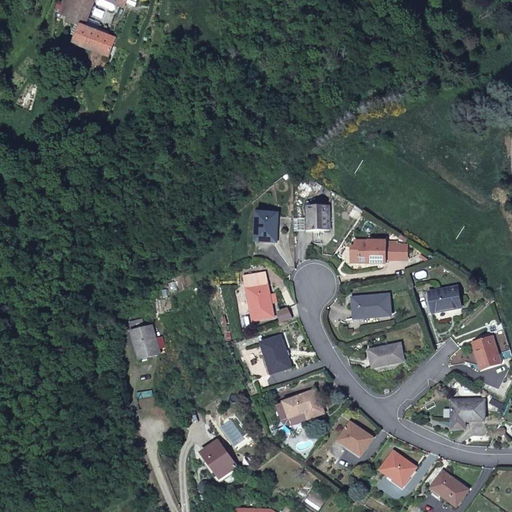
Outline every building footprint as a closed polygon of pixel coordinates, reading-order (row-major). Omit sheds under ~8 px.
[(76,0),(68,22),(77,26),(71,43),(107,56),(115,38),(86,26),(95,1),(98,6),(112,12),(116,9),(117,5),(124,8),(127,0),(76,0)] [(329,207),(308,207),(309,231),(330,230),(329,207)] [(278,214),(258,213),(256,241),(277,242),(278,214)] [(355,242),(355,248),(360,248),(359,263),(387,263),(387,260),(409,260),(410,245),(387,245),(387,242),(355,242)] [(265,273),(245,277),(254,321),(274,317),(265,273)] [(458,288),(429,293),(433,313),(461,307),(458,288)] [(389,295),(353,298),(355,319),(391,316),(389,295)] [(289,309),(278,312),(282,323),(292,319),(289,309)] [(142,319),(130,323),(140,359),(160,353),(152,326),(144,328),(142,319)] [(493,336),(473,342),(482,370),(502,364),(493,336)] [(281,337),(261,343),(272,374),(291,367),(281,337)] [(400,344),(370,351),(373,369),(404,362),(400,344)] [(317,390),(277,405),(284,422),(287,425),(291,425),(325,413),(317,390)] [(485,399),(452,400),(453,429),(466,429),(466,421),(486,421),(485,399)] [(351,423),(339,440),(361,456),(374,438),(351,423)] [(219,441),(202,453),(220,479),(237,466),(219,441)] [(417,468),(394,451),(382,470),(404,486),(417,468)] [(443,471),(431,488),(457,507),(469,491),(443,471)]
